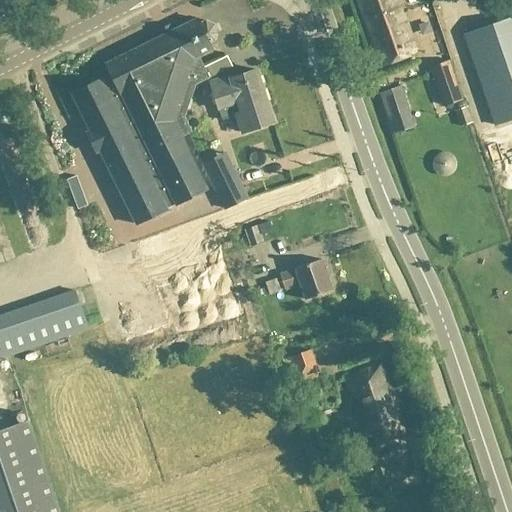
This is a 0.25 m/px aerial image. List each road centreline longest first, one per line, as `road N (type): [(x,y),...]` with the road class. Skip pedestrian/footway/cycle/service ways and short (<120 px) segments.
road 1 (tertiary): [(503,511),(437,314),(375,186),(314,0)]
road 2 (unclassified): [(0,72),(144,0)]
